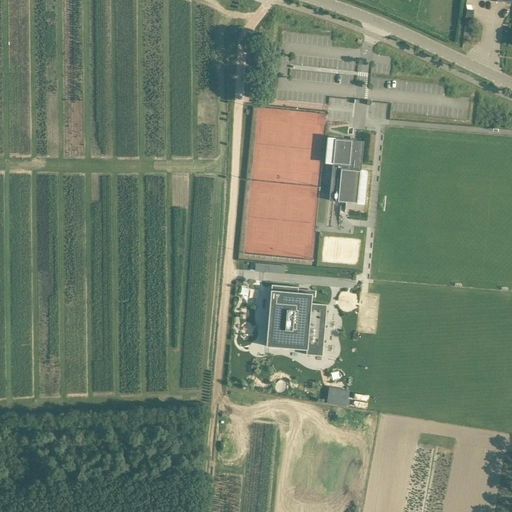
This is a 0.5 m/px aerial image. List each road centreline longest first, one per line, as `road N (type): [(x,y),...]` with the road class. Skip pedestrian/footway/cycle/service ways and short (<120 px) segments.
road 1 (track): [(272,0),(242,42),(234,72),(207,511)]
road 2 (tertiary): [(511,83),(316,0)]
